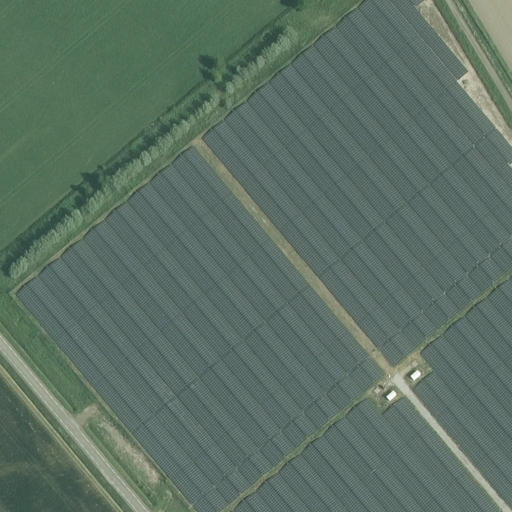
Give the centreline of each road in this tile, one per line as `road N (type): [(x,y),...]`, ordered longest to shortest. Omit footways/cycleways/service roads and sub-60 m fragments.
road 1 (unclassified): [(137,511),(0,346)]
road 2 (track): [(448,0),(511,106)]
